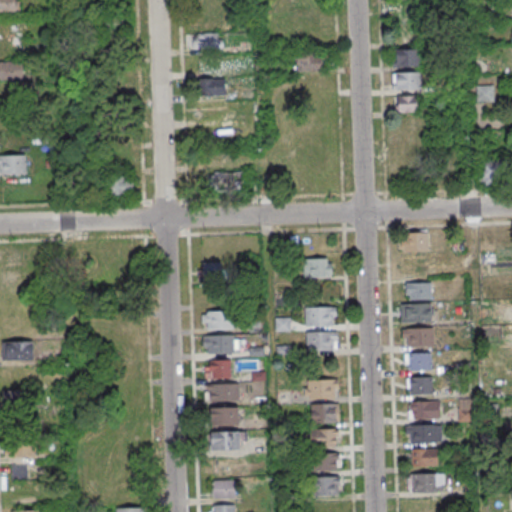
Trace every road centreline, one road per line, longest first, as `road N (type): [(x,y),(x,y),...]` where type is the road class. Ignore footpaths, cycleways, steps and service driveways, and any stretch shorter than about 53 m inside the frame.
road 1 (residential): [(177,511),(158,0)]
road 2 (residential): [(511,206),(0,224)]
road 3 (residential): [(375,511),(357,0)]
